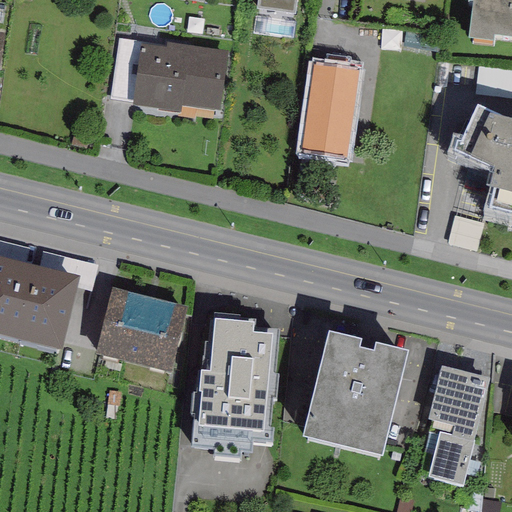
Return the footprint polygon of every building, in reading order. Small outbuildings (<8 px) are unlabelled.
[(295,18),(297,0),(256,0),(255,12),(295,18)] [(511,0),(468,0),(468,6),(473,7),(468,44),(494,47),(495,40),(511,42),(511,0)] [(166,47),(119,40),(110,102),(132,105),(132,109),(180,116),(181,108),(220,114),(229,54),(166,45),(166,47)] [(358,73),(313,66),(301,149),(346,155),(358,73)] [(511,71),(479,67),(475,96),(511,100),(511,71)] [(494,120),(477,113),(461,150),(456,148),(453,159),(468,166),(494,177),(488,195),(492,196),(486,217),(511,223),(511,128),(492,123),(494,120)] [(488,195),(494,177),(468,166),(448,246),(476,253),(486,217),(492,196),(488,195)] [(79,282),(0,262),(0,341),(61,357),(79,282)] [(112,293),(95,359),(171,378),(187,311),(112,293)] [(253,328),(214,325),(210,378),(200,377),(199,397),(192,397),(191,414),(194,414),(191,452),(214,454),(213,460),(239,462),(240,456),(251,457),(252,445),(272,447),(273,434),(270,434),(272,402),(276,403),(278,380),(275,380),(279,335),(270,334),(270,340),(252,339),(253,328)] [(361,349),(329,341),(301,446),(380,467),(408,360),(374,352),(372,360),(359,356),(361,349)] [(442,371),(428,424),(432,425),(429,435),(473,446),(488,383),(442,371)] [(462,490),(473,446),(429,435),(418,479),(462,490)]
